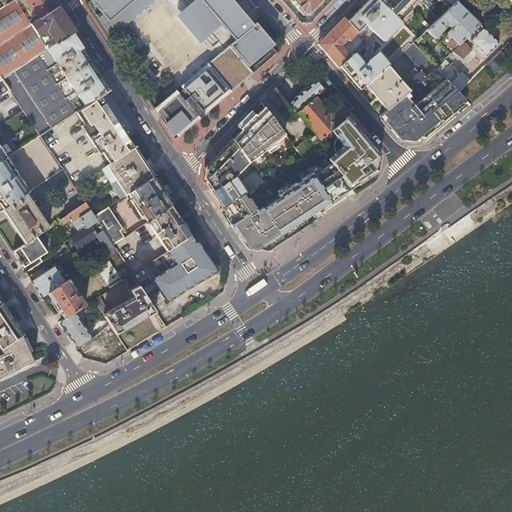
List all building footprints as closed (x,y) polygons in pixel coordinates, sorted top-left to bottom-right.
[(0,77),(1,79),(46,49),(38,37),(47,31),(55,44),(72,33),(74,31),(53,0),(12,0),(4,6),(0,7),(0,77)] [(223,26),(235,40),(154,108),(174,139),(275,50),(269,44),(272,41),(253,19),(251,22),(232,0),(92,0),(97,7),(92,10),(113,41),(114,40),(112,36),(110,31),(146,0),(195,0),(177,16),(200,44),(223,26)] [(155,0),(146,0),(110,31),(112,36),(155,0)] [(290,0),(303,15),(308,15),(323,0),(290,0)] [(357,32),(360,35),(368,27),(382,41),(401,22),(400,20),(378,0),(367,0),(346,21),(357,32)] [(378,0),(400,20),(411,9),(419,1),(426,8),(429,5),(427,4),(430,0),(378,0)] [(488,14),(481,7),(472,17),(455,1),(449,6),(425,30),(450,53),(454,49),(464,38),(468,35),(478,23),(488,14)] [(400,20),(401,22),(402,22),(412,11),(411,9),(400,20)] [(350,40),(357,32),(346,21),(343,18),(318,43),(338,66),(340,65),(351,55),(341,44),(348,38),(350,40)] [(498,43),(478,23),(468,35),(488,54),(498,43)] [(38,37),(46,49),(55,44),(47,31),(38,37)] [(46,49),(1,79),(8,90),(22,110),(39,135),(76,111),(98,97),(109,89),(72,33),(55,44),(46,49)] [(464,38),(454,49),(463,58),(473,48),(464,38)] [(400,79),(387,65),(365,84),(387,109),(404,94),(409,90),(435,68),(436,67),(413,43),(401,53),(414,67),(400,79)] [(509,62),(500,49),(483,66),(493,75),(509,62)] [(364,65),(353,53),(351,55),(340,65),(360,88),(365,84),(387,65),(377,53),(367,62),(367,63),(364,65)] [(447,56),(436,67),(435,68),(446,80),(459,93),(470,80),(462,71),(460,73),(447,56)] [(0,95),(8,90),(1,79),(0,77),(0,95)] [(288,103),(291,107),(295,113),(298,111),(315,96),(324,88),(316,79),(306,87),(294,97),(288,103)] [(404,94),(387,109),(380,115),(395,133),(419,137),(464,98),(459,93),(446,80),(415,106),(404,94)] [(276,86),(268,94),(280,111),(284,112),(291,107),(288,103),(276,86)] [(304,159),(319,145),(317,141),(331,128),(347,115),(340,106),(329,115),(328,114),(328,113),(315,96),(298,111),(316,133),(311,137),(309,135),(295,147),(304,159)] [(98,97),(76,111),(84,124),(81,125),(99,152),(101,150),(109,162),(131,148),(98,97)] [(241,130),(232,139),(249,162),(265,148),(266,149),(275,142),(273,141),(284,132),(265,106),(256,115),(252,111),(237,126),(241,130)] [(347,115),(331,128),(344,145),(329,158),(330,159),(335,166),(368,140),(347,115)] [(17,150),(0,125),(0,160),(7,156),(17,150)] [(203,178),(222,206),(242,191),(245,194),(253,188),(263,181),(255,170),(238,180),(234,173),(249,162),(232,139),(204,167),(204,169),(205,172),(204,175),(203,178)] [(380,155),(368,140),(335,166),(351,188),(378,170),(380,155)] [(134,146),(131,148),(109,162),(106,165),(124,195),(125,194),(152,177),(153,176),(134,146)] [(7,156),(0,160),(0,209),(1,209),(26,192),(29,190),(7,156)] [(222,206),(222,207),(231,220),(229,221),(242,241),(243,241),(247,246),(251,247),(256,248),(260,245),(261,246),(351,188),(335,166),(330,159),(309,173),(308,173),(301,178),(302,179),(296,182),(295,181),(277,193),(279,196),(263,207),(262,205),(258,208),(256,208),(249,197),(247,198),(245,194),(242,191),(222,206)] [(135,204),(147,222),(147,221),(171,206),(152,177),(125,194),(133,206),(135,204)] [(49,226),(26,192),(1,209),(24,243),(35,235),(48,227),(49,226)] [(84,202),(60,219),(62,223),(69,218),(72,222),(78,218),(80,221),(82,221),(84,220),(88,226),(96,220),(93,215),(89,210),(84,202)] [(107,206),(93,215),(96,220),(112,244),(123,237),(119,230),(121,228),(107,206)] [(190,234),(171,206),(147,221),(147,222),(143,224),(151,236),(155,233),(166,250),(190,234)] [(78,218),(72,222),(79,232),(85,228),(88,226),(84,220),(82,221),(80,221),(78,218)] [(242,241),(229,221),(228,222),(242,242),(242,241)] [(92,239),(85,228),(79,232),(70,238),(77,248),(92,239)] [(213,269),(190,234),(166,250),(151,261),(159,273),(150,279),(164,299),(213,269)] [(46,251),(35,235),(24,243),(13,250),(23,266),(46,251)] [(122,280),(105,255),(93,263),(109,288),(122,280)] [(31,282),(41,297),(47,293),(65,281),(55,265),(31,282)] [(65,281),(47,293),(64,318),(75,311),(85,304),(68,279),(65,281)] [(132,296),(103,313),(106,317),(110,324),(116,333),(155,311),(137,285),(129,291),(132,296)] [(0,348),(0,349),(22,334),(1,303),(0,303),(0,348)] [(87,330),(75,311),(64,318),(60,321),(65,329),(63,330),(66,335),(68,333),(78,348),(92,338),(93,338),(100,332),(95,325),(87,330)] [(0,376),(11,372),(34,361),(22,334),(0,349),(0,348),(0,376)]
